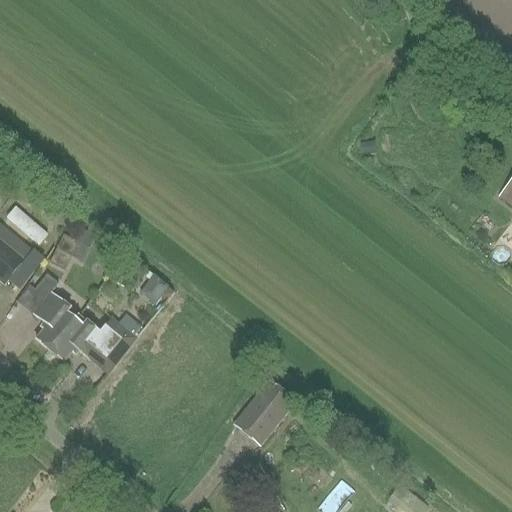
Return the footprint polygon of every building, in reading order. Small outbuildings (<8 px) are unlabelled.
[(364,158),(378,156),(376,144),(362,146),(364,158)] [(511,181),(498,199),(511,210),(511,181)] [(69,243),(72,244),(69,251),(84,258),(87,252),(88,252),(94,238),(76,229),(69,243)] [(0,244),(0,286),(4,290),(25,265),(0,244)] [(50,358),(79,322),(49,299),(57,290),(46,281),(34,296),(45,304),(33,320),(47,331),(35,346),(50,358)] [(81,319),(79,322),(50,358),(64,368),(74,356),(77,359),(80,354),(109,378),(138,341),(135,338),(142,330),(126,317),(120,326),(113,321),(101,336),(81,319)] [(270,383),(233,428),(261,451),(298,406),(270,383)]
